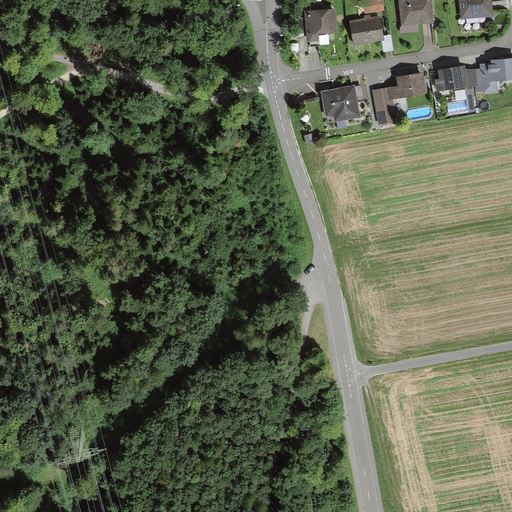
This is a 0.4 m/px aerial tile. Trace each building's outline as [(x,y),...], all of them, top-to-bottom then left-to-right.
[(366,0),(367,12),(386,12),(385,0),(366,0)] [(431,0),(400,0),(403,23),(434,20),(431,0)] [(492,0),(460,0),(462,18),(494,14),(492,0)] [(338,3),(306,4),(307,37),(320,37),(319,28),(339,27),(338,3)] [(381,13),(350,17),(353,41),(384,37),(381,13)] [(493,62),(481,63),(481,68),(478,68),(482,93),(497,90),(496,80),(511,78),(511,55),(492,57),(493,62)] [(477,94),(482,93),(478,68),(465,70),(464,65),(440,68),(442,78),(438,79),(439,89),(465,85),(470,112),(480,111),(477,94)] [(426,92),(422,70),(397,74),(398,85),(389,87),(390,99),(426,92)] [(357,80),(323,84),(326,114),(334,113),(335,117),(361,114),(357,80)]
